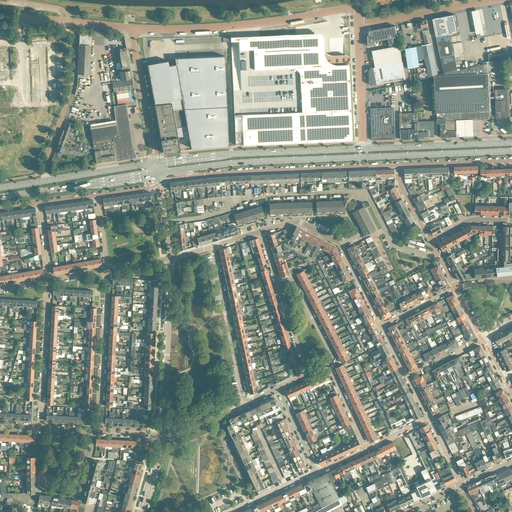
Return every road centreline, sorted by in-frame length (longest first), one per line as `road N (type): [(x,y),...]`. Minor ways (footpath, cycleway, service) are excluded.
road 1 (secondary): [(177,169),(511,150)]
road 2 (unclassified): [(358,7),(252,24),(131,27)]
road 3 (residential): [(177,169),(196,175),(398,165)]
road 4 (secondary): [(363,148),(156,162)]
road 5 (unclassified): [(161,434),(170,257)]
road 6 (residential): [(100,431),(107,269)]
road 7 (unclassified): [(45,180),(70,93),(74,22)]
road 8 (secondary): [(0,197),(157,173)]
road 9 (residential): [(245,402),(212,247)]
road 10 (residential): [(0,156),(22,152),(19,17)]
road 11 (residential): [(40,428),(48,279)]
road 12 (secondary): [(511,142),(363,148)]
road 13 (unclassified): [(358,26),(496,0)]
road 14 (unclassified): [(156,162),(131,27)]
road 15 (unclassified): [(363,148),(358,26)]
